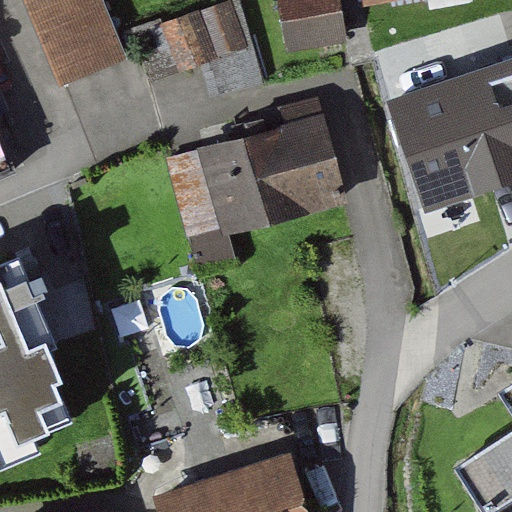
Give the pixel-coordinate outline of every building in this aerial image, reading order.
[(108,0),(36,0),(73,84),(133,57),(108,0)] [(236,0),(224,0),(140,39),(163,88),(257,44),(236,0)] [(347,0),(295,0),(305,51),(355,42),(347,0)] [(447,211),(511,191),(511,70),(413,100),(447,211)] [(331,123),(179,162),(204,255),(355,216),(331,123)] [(41,263),(0,279),(0,454),(6,469),(88,434),(72,396),(85,391),(72,361),(81,358),(41,263)] [(511,511),(511,443),(470,469),(495,511),(511,511)] [(318,511),(303,460),(171,497),(175,511),(318,511)]
